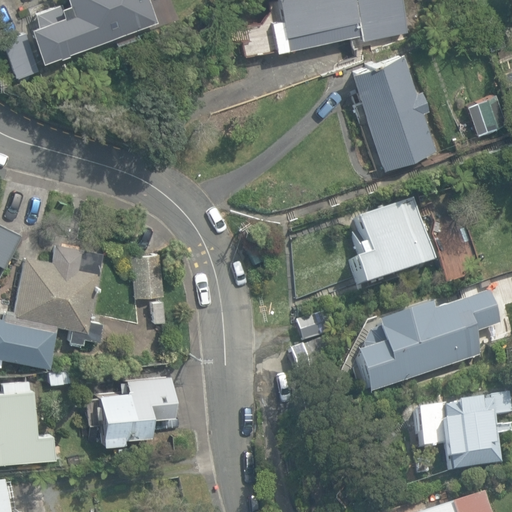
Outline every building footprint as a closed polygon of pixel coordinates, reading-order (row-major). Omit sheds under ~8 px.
[(60,0),(32,10),(38,24),(23,29),(35,62),(153,18),(146,0),(60,0)] [(234,24),(239,55),(356,35),(357,40),(405,32),(399,0),(268,0),(257,20),(234,24)] [(486,50),(502,46),(497,29),(481,34),(486,50)] [(0,38),(0,39),(12,77),(35,69),(22,31),(0,38)] [(345,72),(379,169),(434,149),(420,110),(427,108),(423,96),(416,98),(400,52),(345,72)] [(462,101),(473,135),(504,125),(493,92),(462,101)] [(348,259),(357,285),(431,261),(421,232),(428,230),(424,220),(418,222),(409,198),(351,217),(360,243),(353,245),(356,256),(348,259)] [(0,266),(1,267),(17,233),(0,224),(0,266)] [(0,356),(45,366),(54,324),(68,327),(66,340),(80,343),(81,337),(95,339),(99,321),(86,319),(98,260),(56,252),(54,262),(22,255),(11,309),(2,307),(0,317),(0,356)] [(129,254),(132,297),(160,295),(156,252),(129,254)] [(348,353),(362,394),(470,359),(463,336),(496,324),(485,291),(428,310),(425,302),(370,320),(378,343),(348,353)] [(150,301),(152,321),(162,320),(160,300),(150,301)] [(293,321),(300,342),(332,332),(325,310),(293,321)] [(286,348),(295,372),(323,363),(315,338),(286,348)] [(95,422),(98,447),(108,446),(108,441),(119,440),(119,436),(146,434),(143,409),(171,407),(167,366),(121,370),(122,388),(92,390),(93,395),(82,396),(85,423),(95,422)] [(0,389),(0,460),(51,456),(49,432),(34,434),(30,387),(25,388),(24,380),(12,381),(12,389),(0,389)] [(440,445),(445,470),(495,461),(487,420),(508,417),(504,392),(408,409),(415,449),(440,445)] [(414,474),(426,471),(423,458),(411,461),(414,474)] [(488,511),(481,490),(413,511),(397,511),(396,508),(383,511),(488,511)]
